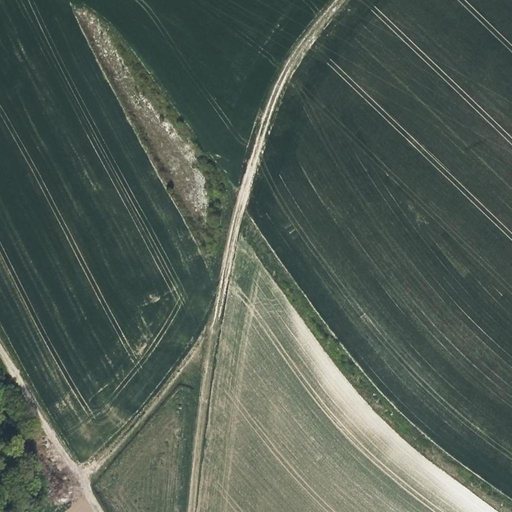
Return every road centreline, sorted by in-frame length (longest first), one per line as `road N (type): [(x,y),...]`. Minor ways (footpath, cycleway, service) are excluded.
road 1 (track): [(190,511),(214,317),(250,169),(281,77),(343,0)]
road 2 (track): [(97,511),(0,341)]
